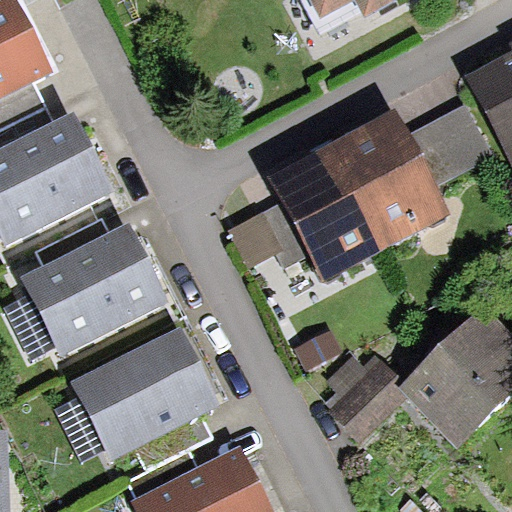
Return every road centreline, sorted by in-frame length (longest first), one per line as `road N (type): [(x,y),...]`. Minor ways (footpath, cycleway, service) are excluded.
road 1 (residential): [(172,202),(511,16)]
road 2 (residential): [(335,511),(172,202)]
road 3 (residential): [(172,202),(78,11)]
